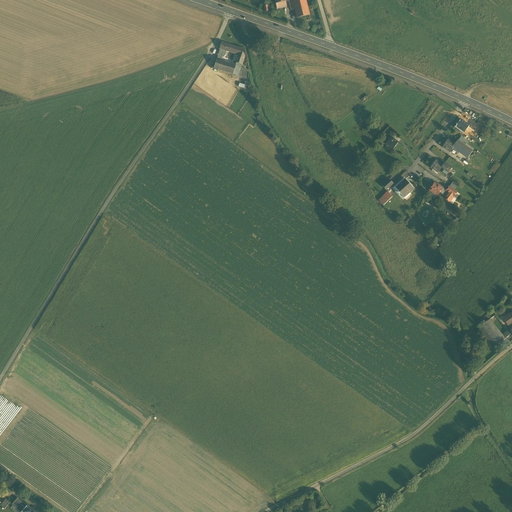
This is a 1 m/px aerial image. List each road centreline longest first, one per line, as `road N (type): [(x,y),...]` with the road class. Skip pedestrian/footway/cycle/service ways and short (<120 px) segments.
road 1 (residential): [(0,381),(230,11)]
road 2 (residential): [(511,346),(404,440),(265,511)]
road 3 (track): [(216,44),(153,72),(0,112)]
road 4 (secondary): [(466,99),(331,46)]
